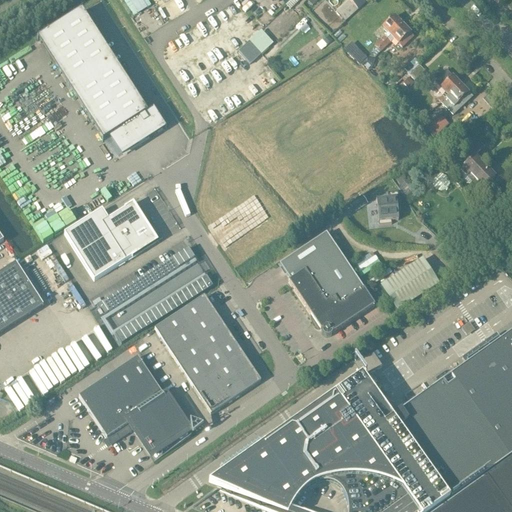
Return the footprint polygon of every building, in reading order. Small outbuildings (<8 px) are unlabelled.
[(345,23),(359,10),(350,0),(336,13),(345,23)] [(360,0),(349,0),(350,0),(359,10),(361,8),(365,4),(360,0)] [(262,27),(271,19),(264,11),(255,20),(262,27)] [(147,114),(81,12),(36,41),(37,42),(39,41),(103,141),(101,143),(102,144),(110,138),(121,156),(164,129),(165,130),(166,130),(153,110),(147,114)] [(377,50),(403,27),(399,23),(399,22),(396,19),(395,19),(394,18),(382,29),(387,35),(374,47),(377,50)] [(402,49),(413,38),(410,34),(410,32),(407,30),(406,30),(403,27),(377,50),(366,60),(362,55),(358,55),(354,59),(362,67),(366,62),(366,64),(363,66),(368,71),(371,71),(375,60),(372,59),(373,59),(374,59),(380,54),(394,41),(402,49)] [(322,42),(316,46),(321,51),(326,47),(322,42)] [(410,65),(403,71),(407,75),(413,69),(410,65)] [(414,81),(423,72),(418,66),(417,67),(416,66),(398,83),(405,90),(407,88),(408,90),(414,85),(409,79),(410,78),(414,81)] [(434,83),(440,89),(445,95),(438,102),(441,105),(460,86),(457,83),(457,81),(455,78),(453,78),(446,71),(434,83)] [(460,86),(441,105),(444,108),(451,101),(456,107),(459,104),(462,107),(471,98),(467,94),(467,92),(465,89),(463,89),(460,86)] [(462,130),(468,124),(464,120),(464,119),(453,109),(449,113),(446,110),(423,131),(429,138),(434,143),(435,142),(438,144),(449,134),(452,137),(460,129),(462,130)] [(490,173),(483,165),(475,157),(485,148),(469,132),(452,148),(456,152),(456,153),(460,157),(456,160),(455,158),(451,162),(448,159),(445,163),(462,181),(470,174),(479,183),(479,182),(486,188),(494,180),(488,174),(490,173)] [(399,187),(406,198),(417,191),(410,180),(399,187)] [(363,199),(350,207),(354,213),(367,205),(363,199)] [(102,211),(64,235),(94,282),(156,242),(132,205),(108,220),(102,211)] [(397,221),(398,221),(397,211),(396,211),(388,212),(388,209),(380,209),(380,213),(377,213),(377,212),(377,213),(378,227),(391,225),(390,222),(397,221)] [(288,283),(309,315),(320,332),(321,331),(321,332),(321,333),(321,334),(322,335),(322,336),(323,337),(324,338),(325,338),(326,339),(327,339),(328,339),(329,338),(330,337),(331,337),(332,336),(332,335),(332,334),(333,334),(374,307),(326,235),(279,266),(290,282),(288,283)] [(188,250),(183,253),(191,267),(196,263),(188,250)] [(183,253),(177,256),(186,270),(191,267),(183,253)] [(177,256),(172,260),(181,273),(186,270),(177,256)] [(172,260),(167,263),(176,276),(181,273),(172,260)] [(167,263),(162,266),(171,280),(176,276),(167,263)] [(439,289),(422,263),(404,275),(380,290),(397,316),(439,289)] [(0,335),(43,308),(15,265),(0,274),(0,335)] [(162,266),(157,269),(166,283),(171,280),(162,266)] [(157,269),(152,273),(161,286),(166,283),(157,269)] [(152,273),(147,276),(156,289),(161,286),(152,273)] [(204,275),(199,278),(207,292),(208,291),(210,290),(212,289),(204,275)] [(147,276),(142,279),(150,292),(156,289),(147,276)] [(199,278),(193,282),(202,295),(207,292),(199,278)] [(142,279),(137,282),(145,296),(150,292),(142,279)] [(137,282),(132,285),(140,299),(145,296),(137,282)] [(193,282),(188,285),(197,298),(202,295),(193,282)] [(132,285),(127,289),(135,302),(140,299),(132,285)] [(188,285),(183,288),(192,302),(197,298),(188,285)] [(183,288),(178,291),(187,305),(192,302),(183,288)] [(127,289),(122,292),(130,305),(135,302),(127,289)] [(178,291),(173,295),(182,308),(187,305),(178,291)] [(122,292),(116,295),(125,309),(130,305),(122,292)] [(116,295),(111,298),(120,312),(125,309),(116,295)] [(173,295),(168,298),(177,311),(182,308),(173,295)] [(111,298),(106,302),(115,315),(120,312),(111,298)] [(168,298),(163,301),(172,314),(177,311),(168,298)] [(260,383),(204,299),(154,332),(206,409),(217,411),(218,412),(260,383)] [(163,301),(158,304),(166,318),(172,314),(163,301)] [(106,302),(101,305),(110,318),(115,315),(106,302)] [(158,304),(153,307),(161,321),(166,318),(158,304)] [(101,305),(96,308),(99,313),(103,318),(105,322),(110,318),(101,305)] [(153,307),(148,311),(156,324),(161,321),(153,307)] [(148,311),(143,314),(151,327),(156,324),(148,311)] [(143,314),(138,317),(146,331),(151,327),(143,314)] [(138,317),(132,320),(141,334),(146,331),(138,317)] [(132,320),(127,324),(136,337),(141,334),(132,320)] [(127,324),(122,327),(131,340),(136,337),(127,324)] [(122,327),(117,330),(126,343),(131,340),(122,327)] [(117,330),(112,333),(121,347),(126,343),(117,330)] [(511,457),(511,333),(499,343),(498,340),(496,338),(463,361),(465,363),(467,366),(393,418),(400,429),(451,501),(511,457)] [(190,430),(169,398),(165,401),(137,359),(78,398),(107,442),(127,429),(130,434),(133,432),(150,457),(190,430)] [(433,511),(449,501),(392,421),(383,409),(361,378),(360,379),(344,390),(263,448),(259,442),(219,471),(222,476),(208,486),(267,511),(290,511),(293,507),(296,503),(300,497),(303,495),(305,493),(306,492),(309,490),(312,488),(315,486),(319,485),(322,484),(326,484),(330,484),(334,485),(337,487),(340,490),(342,492),(342,493),(344,496),(345,499),(347,506),(347,510),(347,511),(433,511)] [(377,388),(373,391),(377,397),(381,394),(377,388)] [(385,399),(381,402),(385,408),(389,405),(385,399)] [(511,511),(511,460),(438,511),(511,511)]
